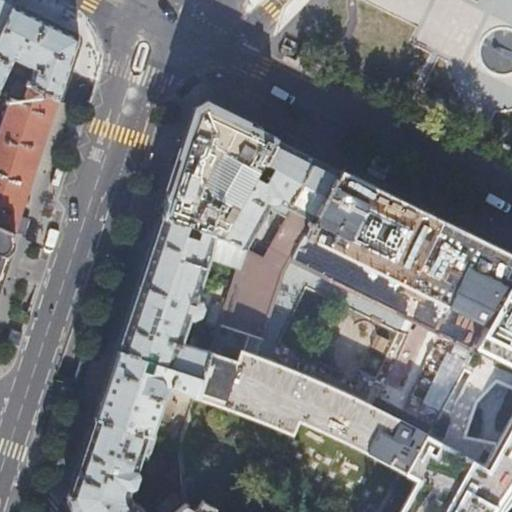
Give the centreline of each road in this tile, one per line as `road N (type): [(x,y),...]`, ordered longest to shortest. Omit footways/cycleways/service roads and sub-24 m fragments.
road 1 (tertiary): [(140,27),(112,152),(8,450)]
road 2 (residential): [(209,62),(511,198)]
road 3 (trunk): [(300,0),(511,101)]
